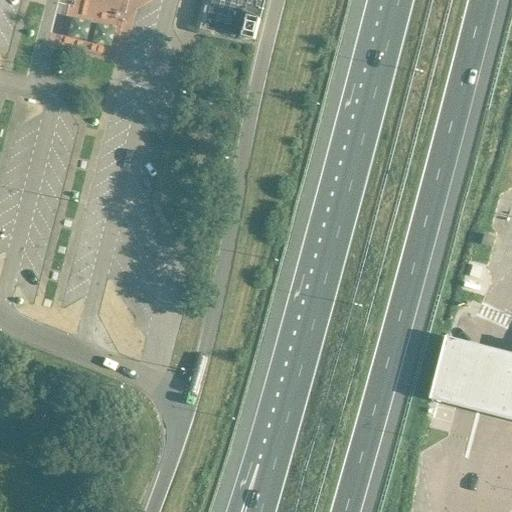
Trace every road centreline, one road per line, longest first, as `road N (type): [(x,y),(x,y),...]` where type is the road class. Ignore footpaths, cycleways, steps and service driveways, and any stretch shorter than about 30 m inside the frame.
road 1 (motorway): [(345,511),(480,0)]
road 2 (motorway): [(393,0),(272,469)]
